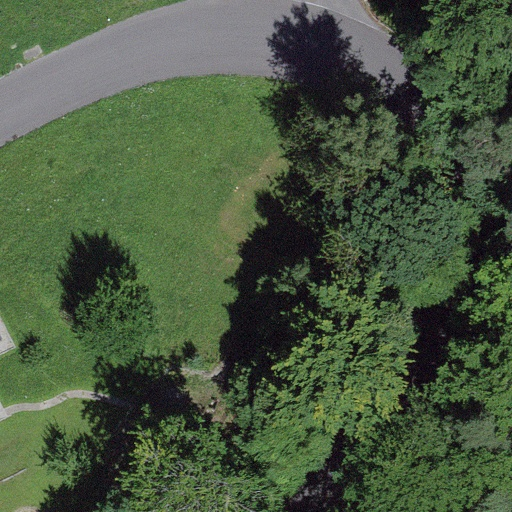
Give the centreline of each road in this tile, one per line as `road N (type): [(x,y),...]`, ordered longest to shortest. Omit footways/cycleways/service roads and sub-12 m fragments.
road 1 (tertiary): [(283,37),(351,62),(403,101),(436,250),(412,372),(313,511)]
road 2 (tertiary): [(0,113),(212,32),(283,37)]
